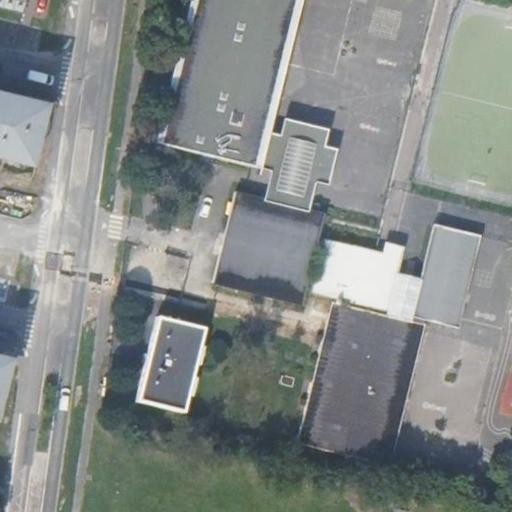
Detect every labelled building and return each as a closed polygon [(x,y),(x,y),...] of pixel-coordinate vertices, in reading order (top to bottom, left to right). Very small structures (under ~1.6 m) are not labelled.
[(160,143),(195,0),(188,0),(154,141),(160,143)] [(195,0),(160,143),(252,166),(292,0),(195,0)] [(326,129),(282,118),(278,135),(267,133),(301,0),(292,0),(252,166),(258,168),(269,171),(262,198),(307,209),(313,182),(329,186),(339,151),(322,146),(326,129)] [(0,158),(24,164),(37,108),(0,99),(0,158)] [(400,261),(383,257),(323,243),(314,281),(307,279),(323,213),(307,209),(262,198),(234,191),(211,283),(301,306),(304,291),(372,307),(371,312),(330,302),(296,443),(389,465),(423,324),(412,321),(413,317),(457,327),(478,236),(433,226),(421,281),(395,275),(400,261)] [(385,246),(383,257),(400,261),(402,250),(385,246)] [(156,318),(137,400),(182,412),(202,329),(156,318)]
